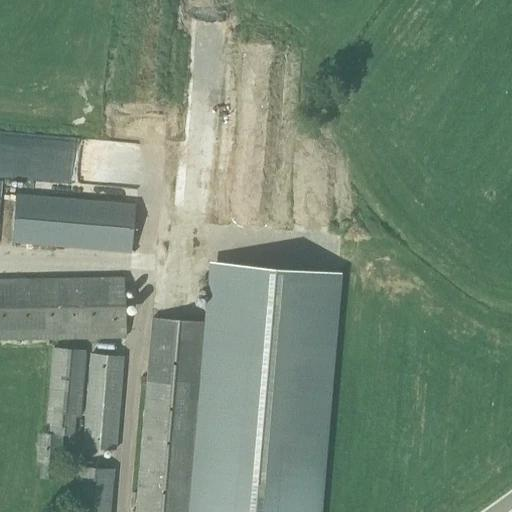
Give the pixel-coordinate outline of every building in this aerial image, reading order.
[(0,177),(124,187),(127,148),(0,138),(0,177)] [(17,193),(12,240),(131,252),(136,205),(17,193)] [(191,511),(313,511),(334,278),(214,268),(191,511)] [(0,278),(0,339),(126,338),(125,277),(0,278)] [(188,511),(205,322),(151,317),(135,511),(188,511)] [(86,350),(53,346),(45,432),(74,435),(76,417),(81,417),(86,350)] [(124,356),(90,353),(85,418),(76,418),(73,446),(83,447),(116,449),(124,356)] [(49,434),(46,477),(60,478),(61,435),(49,434)] [(110,511),(114,469),(76,465),(72,511),(110,511)]
